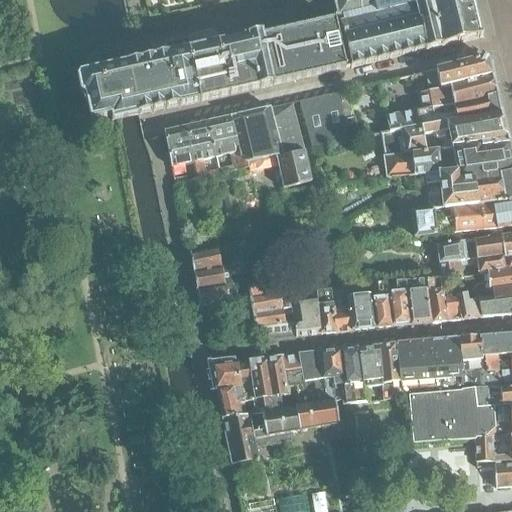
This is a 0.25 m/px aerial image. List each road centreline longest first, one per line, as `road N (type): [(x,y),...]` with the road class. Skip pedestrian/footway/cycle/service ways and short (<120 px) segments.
road 1 (residential): [(199,361),(511,328)]
road 2 (residential): [(199,361),(151,130)]
road 3 (residential): [(228,511),(199,361)]
